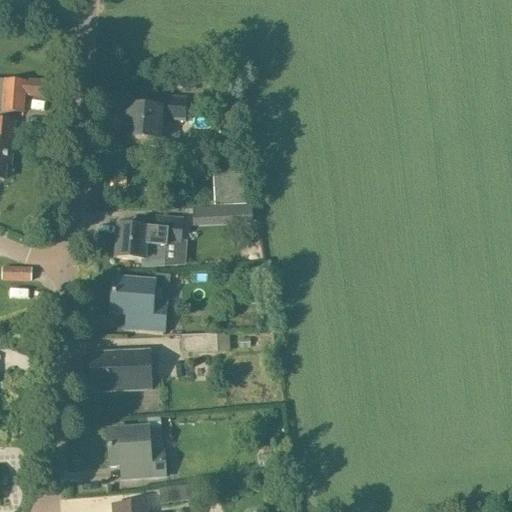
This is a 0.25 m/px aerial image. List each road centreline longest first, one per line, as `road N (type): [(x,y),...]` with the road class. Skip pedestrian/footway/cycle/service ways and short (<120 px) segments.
road 1 (tertiary): [(67,272),(88,0)]
road 2 (tertiary): [(48,504),(67,272)]
